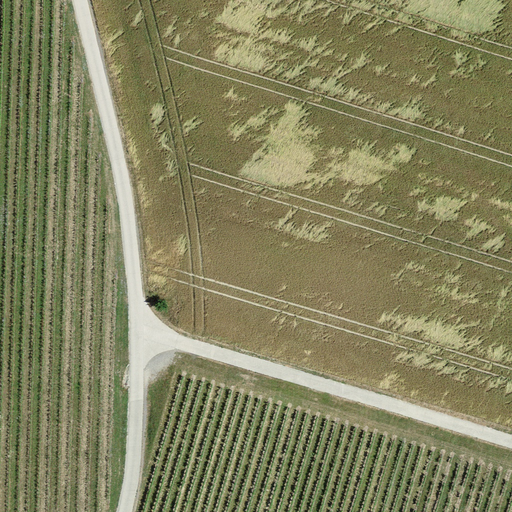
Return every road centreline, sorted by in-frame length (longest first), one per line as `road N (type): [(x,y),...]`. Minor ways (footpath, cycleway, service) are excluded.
road 1 (track): [(130,511),(139,475),(128,223),(80,0)]
road 2 (unclassified): [(133,333),(511,443)]
